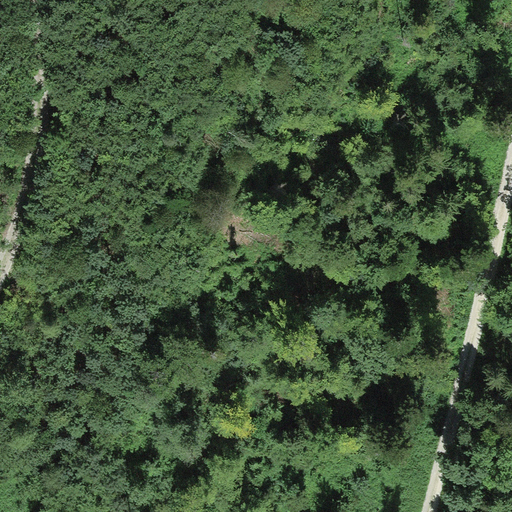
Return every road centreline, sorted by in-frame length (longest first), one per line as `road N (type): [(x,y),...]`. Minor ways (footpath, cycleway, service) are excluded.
road 1 (track): [(425,511),(511,144)]
road 2 (track): [(0,280),(26,223),(36,33),(27,0)]
